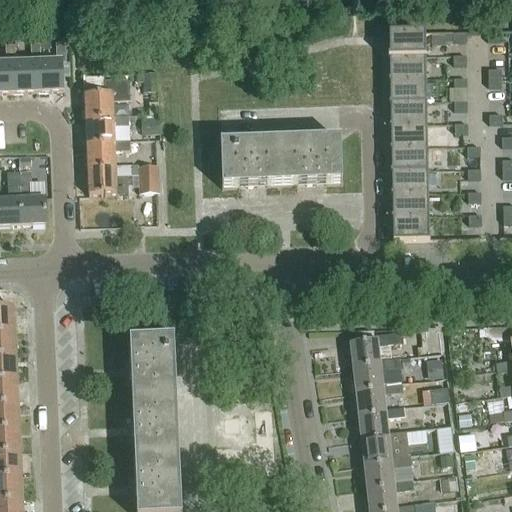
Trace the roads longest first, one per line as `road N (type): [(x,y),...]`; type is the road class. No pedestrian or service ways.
road 1 (residential): [(375,279),(372,124),(362,116),(227,120)]
road 2 (residential): [(317,511),(281,265)]
road 3 (residential): [(54,511),(43,272)]
road 4 (residential): [(66,270),(281,265)]
road 5 (residential): [(66,270),(55,124),(0,120)]
road 6 (residential): [(375,279),(511,274)]
